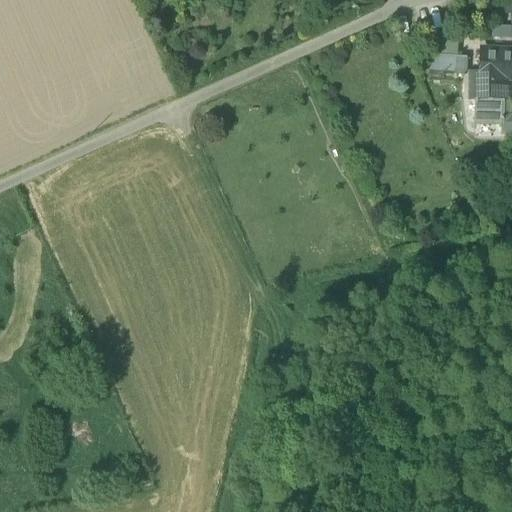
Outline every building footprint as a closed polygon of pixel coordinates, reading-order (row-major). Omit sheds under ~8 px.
[(511,27),(511,6),(503,7),(503,16),(509,16),(511,28),(511,27)] [(511,27),(511,28),(491,27),(491,39),(511,40),(511,27)] [(431,35),(430,56),(456,58),(457,37),(431,35)] [(511,53),(480,51),(479,74),(470,73),(469,101),(476,101),(476,125),(500,125),(501,135),(511,134),(511,116),(510,116),(510,101),(511,100),(511,53)] [(429,72),(465,75),(466,59),(456,58),(430,56),(429,72)]
